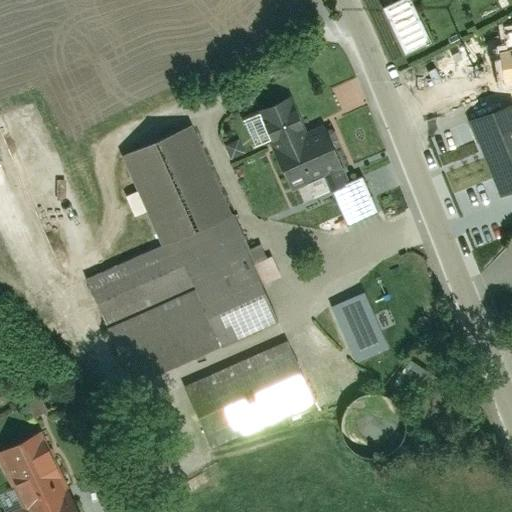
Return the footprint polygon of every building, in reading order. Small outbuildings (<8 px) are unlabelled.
[(511,16),(495,24),(504,47),(511,44),(511,16)] [(275,153),(291,192),(328,176),(338,201),(319,208),(330,235),(383,214),(371,186),(358,191),(349,170),(334,132),(319,138),(302,97),(269,110),(285,149),(275,153)] [(511,106),(473,122),(504,199),(511,195),(511,106)] [(94,283),(136,384),(282,322),(239,220),(198,124),(127,154),(168,252),(94,283)] [(191,388),(216,448),(318,406),(293,345),(191,388)] [(450,385),(410,356),(392,381),(432,409),(450,385)] [(353,445),(362,451),(372,454),(382,454),(392,450),(400,443),(405,434),(407,424),(406,414),(401,405),(394,397),(385,393),(374,391),(364,394),(355,399),(348,407),(345,416),(344,427),(347,437),(353,445)] [(85,511),(75,488),(69,491),(43,430),(0,448),(0,471),(18,511),(16,511),(85,511)]
